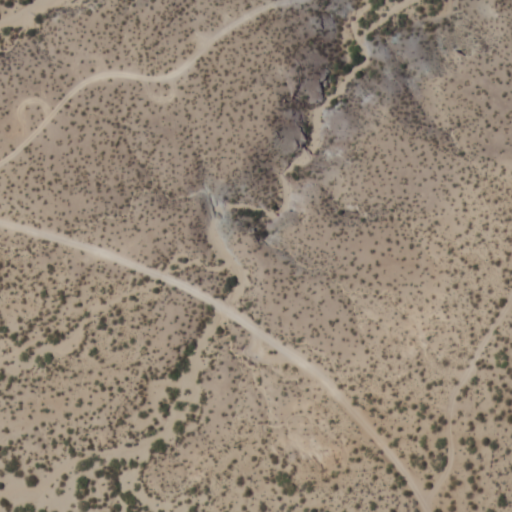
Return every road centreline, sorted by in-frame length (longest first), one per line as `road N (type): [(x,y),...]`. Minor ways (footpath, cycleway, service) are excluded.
road 1 (track): [(0,228),(53,239),(194,294),(302,366),(389,457),(422,511)]
road 2 (track): [(421,509),(448,457),(451,389),(511,284)]
